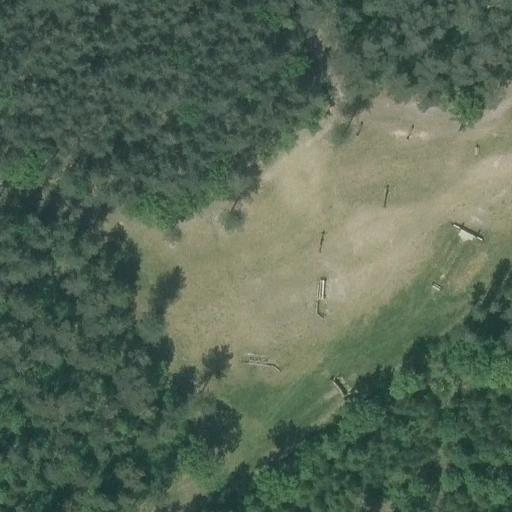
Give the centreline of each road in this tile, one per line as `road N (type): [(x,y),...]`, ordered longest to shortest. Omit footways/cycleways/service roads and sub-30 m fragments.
road 1 (track): [(329,112),(126,231),(122,310),(206,511)]
road 2 (track): [(329,112),(511,142)]
road 3 (track): [(149,218),(0,183)]
road 4 (track): [(283,0),(329,112)]
